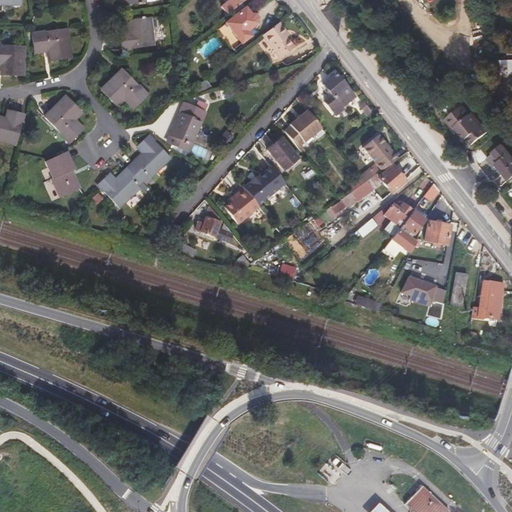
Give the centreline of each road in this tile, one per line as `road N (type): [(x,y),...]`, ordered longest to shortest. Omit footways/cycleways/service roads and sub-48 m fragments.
road 1 (primary): [(299,393),(0,300)]
road 2 (primary): [(0,364),(163,445),(261,511)]
road 3 (secondary): [(336,41),(511,262)]
road 4 (primary): [(239,482),(116,408),(0,358)]
road 5 (residential): [(336,41),(167,230)]
road 6 (secondary): [(473,478),(414,434),(299,393)]
road 7 (primary): [(0,401),(57,433),(151,511)]
road 8 (secondary): [(299,393),(257,400),(222,423),(186,479),(180,511)]
